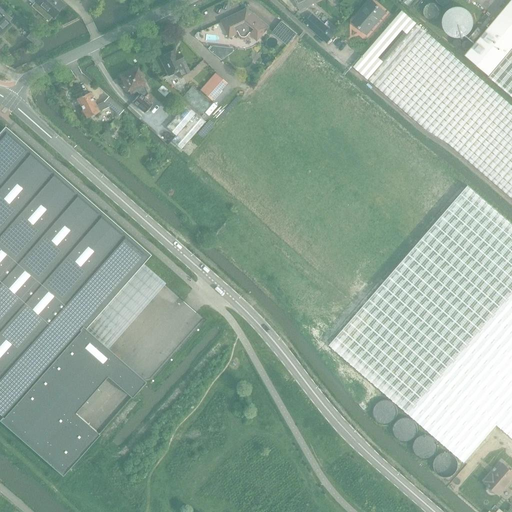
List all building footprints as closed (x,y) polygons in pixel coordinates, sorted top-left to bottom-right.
[(32,4),(31,6),(48,21),(52,18),(64,4),(58,0),(36,0),(34,2),(32,4)] [(293,0),(296,4),(298,3),(300,9),(316,1),(315,0),(293,0)] [(511,0),(465,56),(489,77),(511,96),(511,0)] [(367,35),(385,14),(370,1),(360,12),(361,13),(353,23),(367,35)] [(0,34),(10,24),(8,22),(12,18),(11,18),(2,9),(0,6),(0,34)] [(237,34),(239,37),(241,39),(245,39),(248,38),(250,35),(257,41),(268,28),(247,10),(221,22),(229,38),(237,34)] [(402,12),(353,68),(368,81),(417,24),(402,12)] [(304,23),(326,43),(334,34),(330,30),(312,14),(304,23)] [(298,34),(282,21),(272,32),(288,46),(298,34)] [(511,106),(509,104),(417,24),(368,81),(426,130),(449,145),(511,199),(511,106)] [(482,31),(478,27),(468,39),(472,43),(482,31)] [(34,36),(30,41),(38,48),(41,46),(42,43),(34,36)] [(189,73),(180,53),(177,54),(175,50),(160,58),(168,75),(176,71),(179,78),(189,73)] [(138,67),(120,76),(127,91),(128,90),(130,94),(138,90),(145,95),(149,92),(144,82),(145,81),(138,67)] [(200,90),(202,93),(211,101),(226,84),(214,74),(200,90)] [(212,103),(192,86),(181,99),(201,116),(212,103)] [(123,110),(108,97),(104,102),(96,106),(89,92),(77,98),(87,118),(109,107),(118,116),(123,110)] [(132,101),(144,113),(152,104),(139,93),(132,101)] [(205,122),(186,105),(166,128),(176,136),(171,141),(181,150),(205,122)] [(0,420),(1,422),(84,327),(141,262),(148,255),(5,129),(0,134),(0,420)] [(511,224),(468,186),(329,345),(383,391),(464,462),(497,424),(511,437),(511,224)] [(84,327),(1,422),(62,476),(99,434),(74,413),(107,376),(121,360),(108,348),(84,327)] [(484,482),(486,484),(485,485),(489,488),(488,490),(488,491),(489,493),(491,494),(493,494),(494,493),(498,496),(511,479),(511,473),(502,465),(493,475),(491,474),(484,482)]
